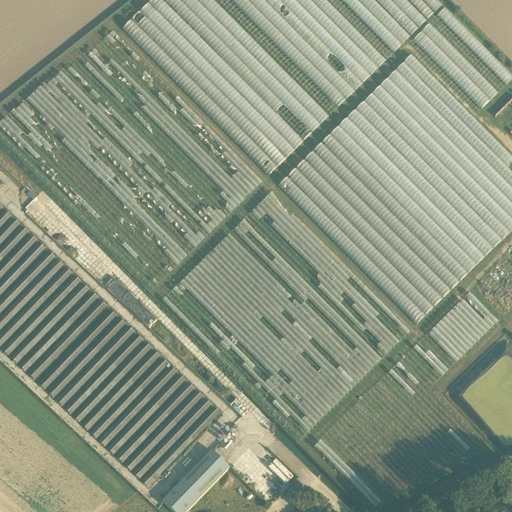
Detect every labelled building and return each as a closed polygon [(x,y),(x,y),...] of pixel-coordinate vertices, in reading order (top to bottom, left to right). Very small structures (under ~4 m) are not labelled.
[(129,24),(125,27),(183,95),(193,87),(185,65),(193,65),(191,58),(199,56),(199,41),(194,34),(201,24),(203,30),(204,16),(225,9),(232,14),(239,5),(239,7),(247,0),(284,0),(288,3),(291,0),(157,0),(142,14),(147,19),(141,24),(129,24)] [(339,0),(393,55),(442,7),(434,0),(339,0)] [(413,41),(482,111),(511,81),(511,76),(446,9),(413,41)] [(311,134),(385,63),(336,12),(338,18),(343,39),(339,43),(340,44),(313,71),(263,83),(264,89),(254,91),(247,84),(249,94),(244,95),(241,92),(236,97),(225,100),(229,115),(206,91),(211,111),(202,102),(199,105),(269,177),(304,143),(276,114),(284,106),(311,134)] [(140,13),(133,21),(139,26),(146,18),(140,13)] [(148,488),(217,416),(21,229),(17,231),(16,220),(0,228),(8,220),(0,205),(0,348),(32,380),(4,329),(0,324),(0,322),(34,303),(38,311),(46,304),(46,305),(47,304),(102,356),(96,363),(97,382),(107,391),(111,398),(91,400),(88,361),(62,375),(61,362),(39,385),(148,488)] [(202,227),(209,235),(229,215),(223,209),(218,214),(216,212),(202,227)] [(511,263),(506,258),(498,266),(511,280),(511,263)] [(440,381),(487,334),(477,335),(473,331),(468,335),(469,340),(463,346),(458,352),(446,354),(447,361),(443,357),(438,358),(439,363),(433,369),(433,374),(435,375),(418,378),(419,385),(431,383),(433,382),(440,381)] [(319,422),(344,397),(299,397),(307,405),(307,415),(304,418),(309,422),(302,429),(295,429),(301,436),(304,436),(313,427),(313,422),(319,422)] [(162,503),(171,511),(188,511),(230,469),(211,451),(162,503)] [(397,481),(402,489),(439,468),(433,456),(422,462),(420,458),(413,462),(414,463),(405,468),(407,471),(402,473),(404,477),(397,481)]
